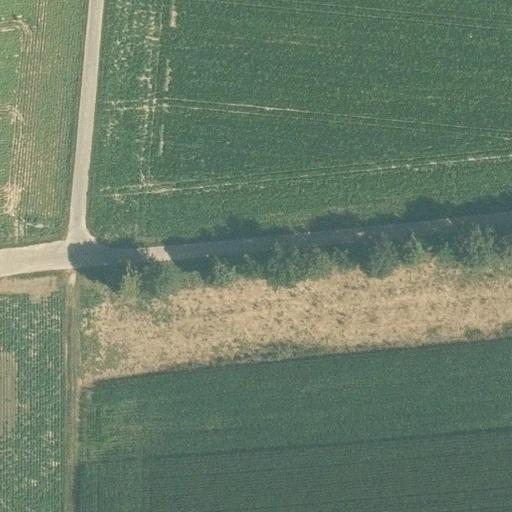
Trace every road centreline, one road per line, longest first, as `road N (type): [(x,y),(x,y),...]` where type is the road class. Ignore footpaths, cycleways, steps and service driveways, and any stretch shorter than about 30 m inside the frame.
road 1 (track): [(511,222),(0,271)]
road 2 (track): [(75,261),(95,0)]
